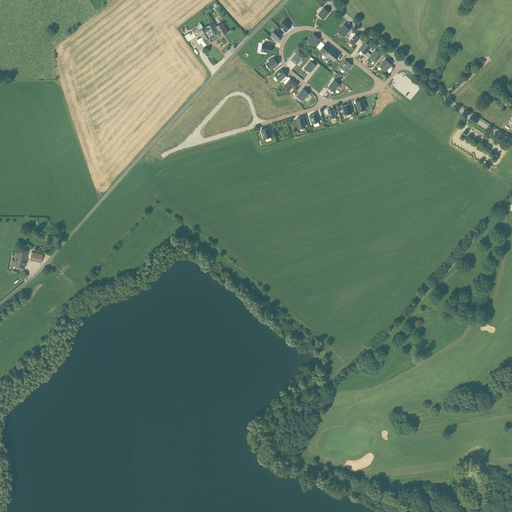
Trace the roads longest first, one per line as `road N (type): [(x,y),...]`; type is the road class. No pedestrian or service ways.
road 1 (unclassified): [(0,303),(286,0)]
road 2 (residential): [(383,85),(323,34),(298,28),(285,38),(283,63),(329,104)]
road 3 (unclassified): [(511,140),(402,63)]
